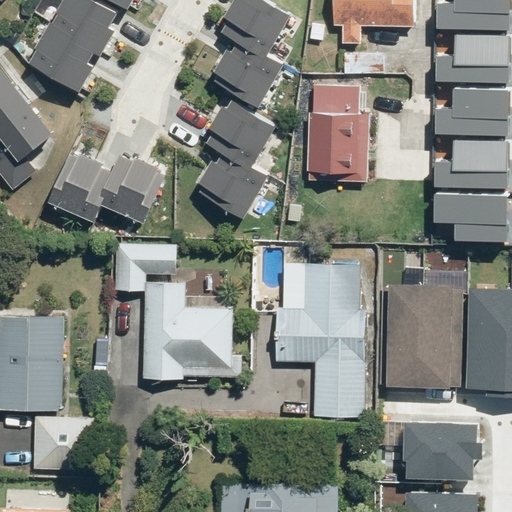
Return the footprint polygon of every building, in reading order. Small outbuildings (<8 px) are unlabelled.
[(83,0),(68,0),(29,66),(80,96),(95,72),(87,67),(94,54),(102,59),(116,35),(108,30),(115,19),(83,0)] [(109,0),(127,10),(133,0),(109,0)] [(289,17),(259,0),(233,0),(216,30),(265,57),(286,21),(289,17)] [(332,0),(332,26),(341,26),(341,44),(358,44),(358,26),(411,28),(411,0),(332,0)] [(436,5),(436,29),(506,32),(507,0),(453,0),(453,6),(436,5)] [(438,57),(437,82),(507,85),(509,37),(455,35),(454,58),(438,57)] [(281,72),(232,45),(212,80),(261,108),(281,72)] [(50,135),(0,69),(0,175),(12,191),(41,169),(28,151),(50,135)] [(365,183),(367,115),(357,115),(358,87),(312,85),(311,113),(305,113),(303,181),(365,183)] [(437,112),(436,137),(507,139),(508,92),(454,90),(453,113),(437,112)] [(276,123),(227,95),(201,142),(250,170),(276,123)] [(436,162),(435,187),(506,190),(508,142),(454,140),(453,163),(436,162)] [(101,205),(116,171),(71,151),(48,203),(93,222),(101,205)] [(266,183),(217,155),(196,191),(245,219),(266,183)] [(116,171),(101,205),(143,223),(164,174),(122,156),(116,171)] [(507,197),(434,194),(433,222),(455,223),(454,240),(505,242),(507,197)] [(114,292),(144,292),(142,380),(181,380),(181,376),(238,377),(238,356),(230,356),(231,298),(183,297),(183,284),(144,283),(145,275),(174,276),(175,244),(115,243),(114,292)] [(301,308),(276,307),(275,363),(314,363),(313,418),(363,418),(364,309),(357,308),(357,264),(302,264),(301,308)] [(454,387),(455,282),(385,281),(384,386),(454,387)] [(511,388),(511,288),(467,289),(466,388),(511,388)] [(63,319),(0,317),(0,410),(60,412),(63,319)] [(95,419),(34,418),(33,469),(94,470),(95,419)] [(477,430),(399,429),(398,477),(477,478),(477,430)] [(336,511),(337,485),(219,483),(218,511),(336,511)] [(476,511),(477,497),(405,496),(404,511),(476,511)]
